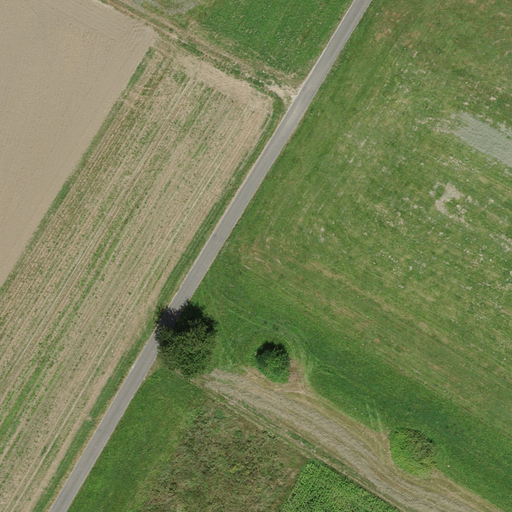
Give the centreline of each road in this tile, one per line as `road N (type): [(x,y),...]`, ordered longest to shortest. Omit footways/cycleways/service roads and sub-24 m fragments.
road 1 (unclassified): [(53,511),(363,0)]
road 2 (track): [(143,357),(408,511)]
road 3 (track): [(114,0),(302,97)]
